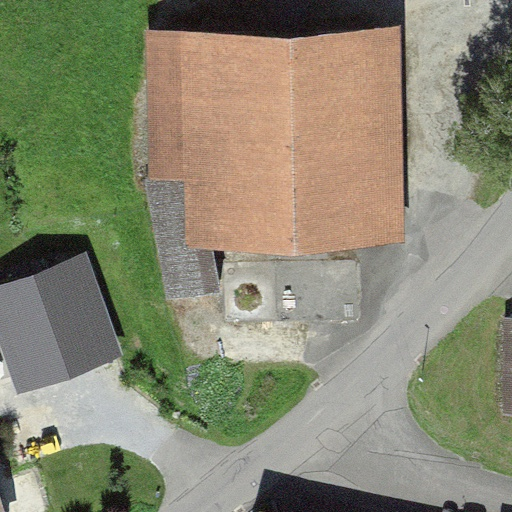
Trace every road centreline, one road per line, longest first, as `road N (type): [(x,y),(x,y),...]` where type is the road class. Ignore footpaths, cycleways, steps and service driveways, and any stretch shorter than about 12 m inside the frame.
road 1 (unclassified): [(511,226),(308,437),(209,511)]
road 2 (track): [(308,437),(511,496)]
